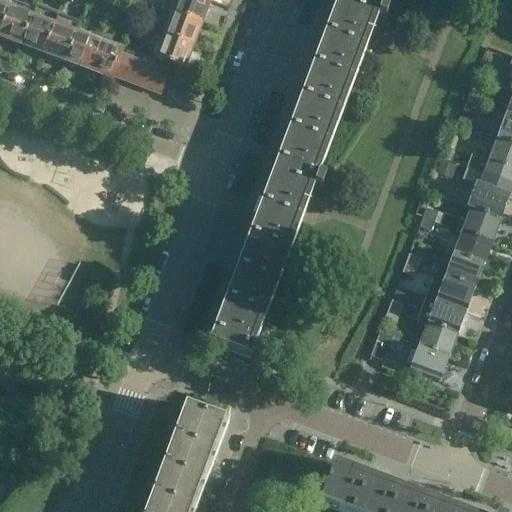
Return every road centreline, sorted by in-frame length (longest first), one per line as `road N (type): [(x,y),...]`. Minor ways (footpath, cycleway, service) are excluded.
road 1 (residential): [(0,82),(219,161)]
road 2 (unclassified): [(147,361),(219,161)]
road 3 (residential): [(444,479),(268,401)]
road 4 (residential): [(444,479),(511,302)]
road 5 (unclassified): [(219,161),(280,0)]
road 6 (unclassified): [(84,511),(147,361)]
road 7 (residential): [(268,401),(147,361)]
